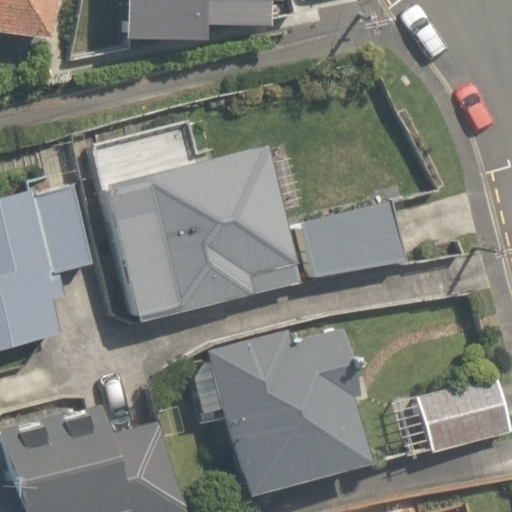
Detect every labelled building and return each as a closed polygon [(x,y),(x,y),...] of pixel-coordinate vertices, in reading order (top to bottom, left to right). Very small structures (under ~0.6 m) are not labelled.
[(0,0),(0,26),(38,30),(41,0),(0,0)] [(245,129),(83,170),(121,318),(283,277),(245,129)] [(21,187),(17,168),(0,171),(0,331),(35,323),(29,296),(50,291),(44,266),(79,258),(60,178),(21,187)] [(370,179),(282,201),(299,271),(388,249),(370,179)] [(314,310),(186,339),(220,490),(348,461),(314,310)] [(481,366),(402,391),(419,446),(499,421),(481,366)] [(0,511),(146,511),(163,508),(143,422),(74,438),(69,418),(0,433),(0,511)] [(398,511),(391,481),(271,511),(398,511)]
